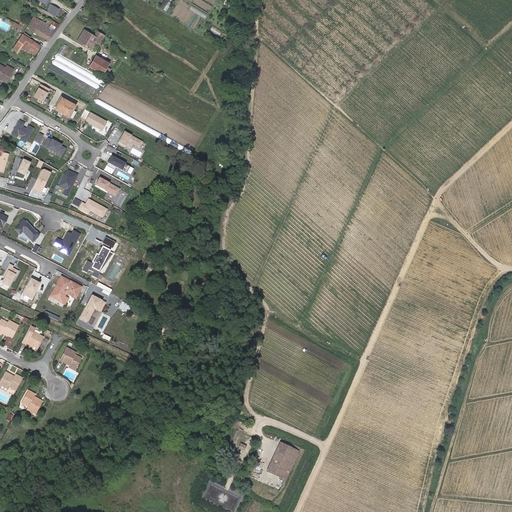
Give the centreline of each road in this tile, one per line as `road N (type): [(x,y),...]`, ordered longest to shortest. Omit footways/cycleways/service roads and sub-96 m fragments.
road 1 (track): [(297,511),(436,197)]
road 2 (track): [(511,288),(493,312),(431,511)]
road 3 (track): [(436,197),(278,52)]
road 4 (residential): [(12,100),(85,0)]
